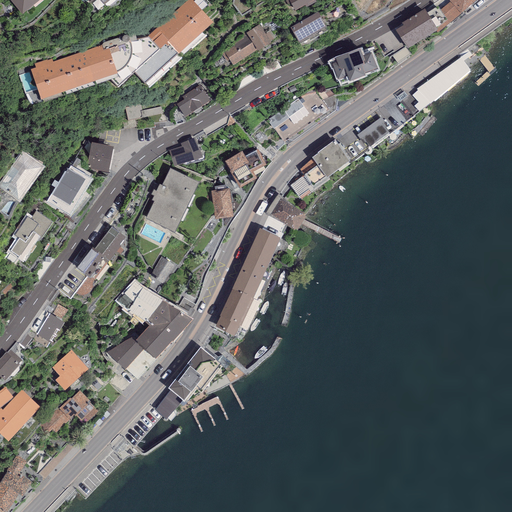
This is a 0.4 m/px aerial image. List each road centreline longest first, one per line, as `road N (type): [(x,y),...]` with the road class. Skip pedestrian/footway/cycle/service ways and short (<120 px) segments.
road 1 (primary): [(33,511),(189,338),(284,163),(506,0)]
road 2 (residential): [(424,0),(136,160),(0,346)]
